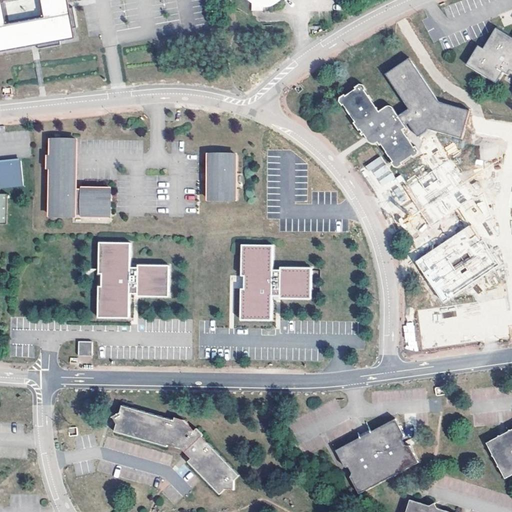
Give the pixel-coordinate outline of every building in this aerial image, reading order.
[(67,0),(0,0),(0,52),(34,46),(37,46),(38,49),(61,45),(60,42),(75,39),(73,30),(77,29),(73,8),(69,9),(67,0)] [(511,38),(496,29),(486,46),(483,53),(480,57),(475,54),(468,66),(499,83),(506,71),(510,74),(511,70),(511,38)] [(483,53),(486,46),(482,43),(475,54),(480,57),(483,53)] [(441,101),(412,57),(388,73),(411,108),(401,115),(393,103),(383,110),(364,82),(341,98),(365,135),(369,132),(372,137),(375,143),(379,140),(399,168),(423,151),(405,128),(409,127),(407,125),(411,122),(420,136),(430,130),(430,128),(463,140),(474,113),(441,101)] [(77,141),(51,140),(49,216),(76,217),(76,210),(83,210),(83,217),(110,218),(111,190),(83,189),(83,193),(76,193),(77,141)] [(382,188),(396,178),(380,156),(366,165),(382,188)] [(237,157),(209,157),(209,175),(209,202),(236,202),(237,183),(232,183),(232,176),(237,176),(237,157)] [(0,222),(7,223),(5,192),(0,192),(0,186),(22,186),(21,161),(0,161),(0,222)] [(470,222),(415,258),(424,272),(421,279),(425,285),(432,284),(442,300),(461,287),(465,294),(464,285),(470,281),(473,279),(481,284),(477,276),(497,263),(486,247),(488,244),(485,239),(481,239),(470,222)] [(131,244),(100,244),(100,274),(102,275),(102,287),(99,287),(98,318),(129,319),(130,294),(134,295),(138,295),(138,297),(169,298),(170,267),(139,266),(138,269),(131,269),(131,244)] [(274,248),(242,247),(242,278),(245,278),(244,291),(242,291),(241,322),(272,323),(273,298),(277,299),(280,299),(280,301),(311,302),(312,271),(281,270),(281,273),(273,273),(274,248)] [(79,342),(78,356),(92,356),(92,342),(79,342)] [(121,410),(119,417),(111,421),(117,428),(115,437),(157,446),(158,442),(161,441),(188,456),(193,459),(188,466),(219,496),(224,491),(231,492),(233,482),(240,475),(207,444),(202,439),(205,436),(199,429),(197,431),(183,421),(173,420),(174,422),(165,420),(121,410)] [(353,475),(351,480),(359,496),(420,464),(411,448),(405,447),(402,441),(405,436),(396,420),(371,433),(373,437),(363,442),(361,438),(336,452),(344,468),(349,468),(353,475)] [(511,431),(489,444),(507,479),(511,476),(511,431)] [(366,436),(361,438),(363,442),(373,437),(371,433),(366,436)] [(408,501),(404,511),(437,511),(436,509),(435,506),(429,509),(408,501)]
